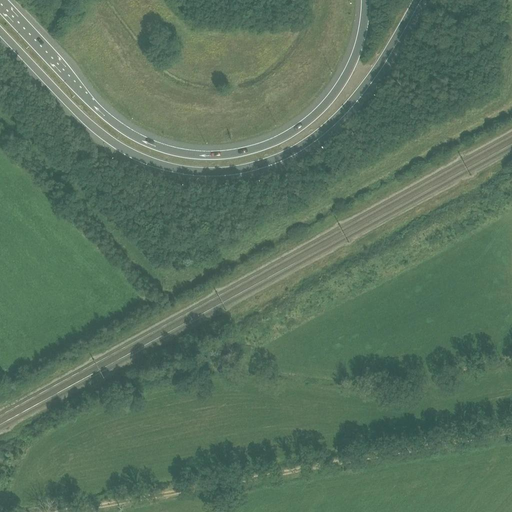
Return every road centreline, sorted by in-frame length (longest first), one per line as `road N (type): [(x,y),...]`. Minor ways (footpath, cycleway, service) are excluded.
road 1 (motorway): [(0,29),(112,141),(175,166),(224,170),(264,162),(331,122),(368,79),(415,0)]
road 2 (motorway): [(364,0),(356,52),(321,109),(264,147),(217,156),(176,153),(126,132),(0,9)]
road 3 (track): [(65,511),(511,433)]
